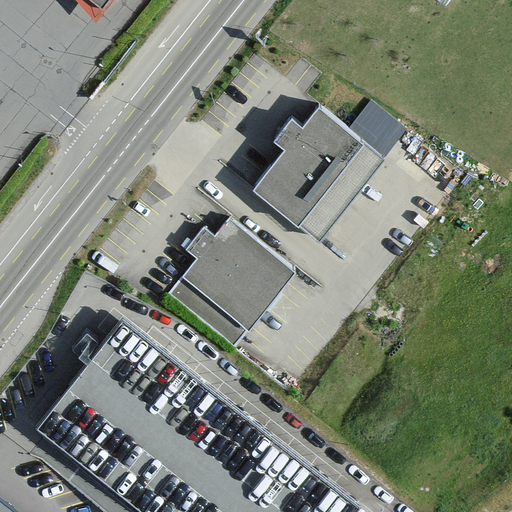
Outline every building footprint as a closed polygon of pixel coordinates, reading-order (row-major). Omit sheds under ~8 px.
[(77,0),(96,26),(116,0),(77,0)] [(317,110),(254,193),(315,239),(378,157),(317,110)] [(231,222),(171,296),(235,347),(295,273),(231,222)] [(125,321),(37,431),(138,511),(347,511),(354,504),(125,321)] [(92,328),(81,347),(96,356),(107,338),(92,328)]
